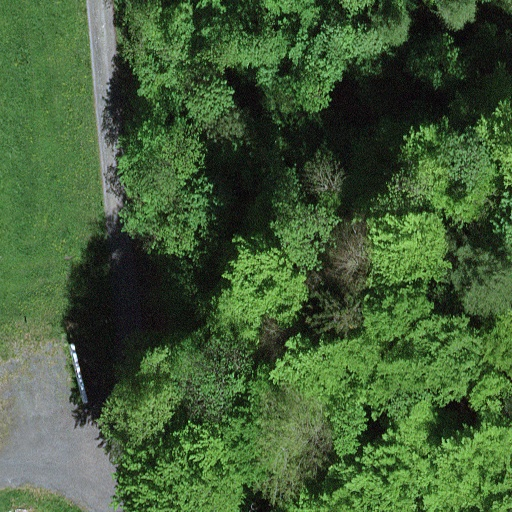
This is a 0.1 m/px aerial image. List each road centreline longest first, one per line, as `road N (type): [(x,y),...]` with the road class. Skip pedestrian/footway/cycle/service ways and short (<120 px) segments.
road 1 (track): [(101,0),(125,323),(151,511)]
road 2 (track): [(144,434),(0,475)]
